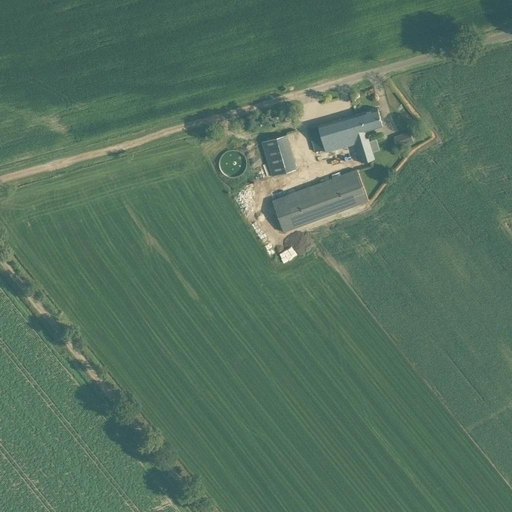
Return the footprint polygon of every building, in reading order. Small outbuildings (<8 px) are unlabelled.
[(356,146),(361,164),(374,159),(366,131),(383,126),(378,108),(309,128),(311,137),(315,151),(325,149),(326,152),(356,145),(356,146)] [(395,136),(398,146),(414,141),(411,131),(395,136)] [(298,167),(289,133),(262,140),(271,175),(298,167)] [(229,177),(232,177),(234,177),(237,177),(240,175),(241,174),(244,172),(245,170),(246,168),(247,166),(247,163),(247,160),(246,159),(245,156),(243,154),(242,153),(240,151),(237,150),(235,150),(232,150),(229,150),(227,151),(225,152),(223,153),(222,155),(220,158),(220,160),(220,163),(219,165),(220,167),(221,170),(222,172),(224,174),(227,175),(229,177)] [(272,200),(284,232),(369,200),(357,169),(272,200)]
